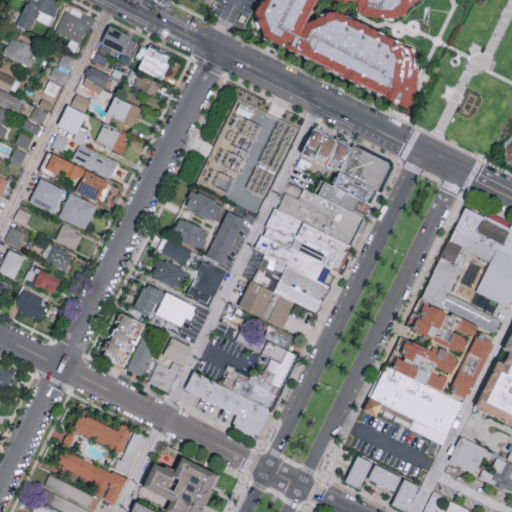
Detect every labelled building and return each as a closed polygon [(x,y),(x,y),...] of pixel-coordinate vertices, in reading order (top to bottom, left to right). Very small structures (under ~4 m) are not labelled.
[(29,29),(34,18),(50,25),(60,0),(59,0),(28,0),(18,25),(29,29)] [(258,0),(255,7),(265,39),(412,114),(415,62),(407,45),(343,14),(306,23),(317,0),(327,0),(364,17),(392,20),(418,0),(258,0)] [(56,31),(71,38),(69,42),(79,46),(92,16),(68,5),(56,31)] [(128,54),(129,51),(132,52),(138,38),(108,25),(98,49),(108,54),(111,47),(128,54)] [(31,66),(34,58),(29,55),(33,46),(11,36),(3,53),(31,66)] [(141,58),(138,65),(162,75),(170,56),(141,44),(136,56),(141,58)] [(64,82),(74,57),(62,53),(57,67),(53,65),(49,76),(64,82)] [(109,73),(89,66),(82,83),(102,91),(109,73)] [(0,86),(14,93),(20,80),(0,71),(0,86)] [(159,81),(137,74),(133,86),(155,93),(159,81)] [(0,102),(17,110),(22,99),(0,87),(0,102)] [(85,110),(89,99),(75,93),(71,104),(85,110)] [(135,126),(142,107),(113,95),(106,114),(135,126)] [(83,143),(87,132),(79,128),(86,113),(66,104),(57,124),(75,132),(72,138),(83,143)] [(22,127),(39,134),(42,127),(26,120),(22,127)] [(129,135),(102,124),(95,141),(121,152),(129,135)] [(325,163),(336,138),(312,128),(301,152),(325,163)] [(15,142),(26,148),(32,138),(20,132),(15,142)] [(67,139),(57,134),(51,145),(61,151),(67,139)] [(511,136),(502,146),(505,164),(511,167),(511,136)] [(110,177),(117,162),(78,144),(71,159),(110,177)] [(352,145),(388,163),(388,169),(377,191),(339,173),(352,145)] [(20,165),(25,153),(14,147),(9,160),(20,165)] [(45,167),(57,173),(58,171),(79,180),(74,190),(98,201),(108,178),(51,153),(45,167)] [(64,187),(38,178),(29,203),(55,212),(64,187)] [(223,203),(192,189),(184,206),(214,220),(223,203)] [(85,229),(97,205),(70,192),(58,216),(85,229)] [(424,298),(444,306),(466,251),(489,260),(494,249),(511,256),(511,223),(491,215),(490,217),(461,205),(424,298)] [(13,220),(26,224),(30,212),(18,208),(13,220)] [(206,255),(223,263),(245,218),(227,210),(206,255)] [(201,248),(208,230),(179,217),(171,235),(201,248)] [(76,248),(83,232),(62,224),(55,240),(76,248)] [(185,263),(191,250),(166,238),(160,252),(185,263)] [(72,252),(47,243),(41,259),(66,268),(72,252)] [(0,272),(16,278),(24,254),(6,249),(0,267),(0,272)] [(476,291),(510,307),(511,301),(511,257),(495,250),(476,291)] [(151,276),(180,287),(186,268),(157,258),(151,276)] [(225,272),(202,261),(197,271),(198,271),(187,293),(209,304),(225,272)] [(25,280),(54,291),(60,276),(30,266),(25,280)] [(162,290),(145,282),(133,309),(150,316),(162,290)] [(248,284),(237,308),(281,329),(292,305),(248,284)] [(45,307),(41,305),(44,297),(21,288),(13,308),(40,319),(45,307)] [(196,306),(165,291),(155,313),(181,325),(186,316),(190,318),(196,306)] [(462,351),(468,338),(454,332),(461,317),(424,301),(412,329),(462,351)] [(223,381),(228,373),(224,371),(228,364),(234,368),(233,371),(249,379),(250,374),(254,376),(256,373),(261,376),(269,360),(233,341),(241,329),(219,319),(227,304),(296,339),(293,345),(291,345),(287,351),(298,356),(269,411),(221,386),(223,381)] [(144,322),(121,312),(101,355),(124,365),(144,322)] [(457,327),(473,335),(478,325),(462,317),(457,327)] [(511,329),(504,348),(509,351),(503,362),(497,359),(475,407),(511,423),(511,329)] [(450,390),(468,397),(492,342),(474,334),(450,390)] [(191,346),(170,336),(162,355),(183,364),(191,346)] [(144,376),(155,344),(139,338),(127,370),(144,376)] [(169,367),(157,362),(148,382),(170,392),(181,365),(172,361),(169,367)] [(14,372),(0,365),(0,391),(4,394),(14,372)] [(386,368),(461,404),(447,434),(371,398),(386,368)] [(183,389),(193,372),(221,386),(269,411),(257,436),(255,434),(253,438),(233,428),(234,425),(231,424),(235,416),(183,389)] [(72,429),(121,452),(132,428),(121,423),(118,429),(80,412),(72,429)] [(116,468),(128,474),(145,434),(133,429),(116,468)] [(71,447),(72,436),(64,435),(63,446),(71,447)] [(487,448),(461,435),(448,460),(474,473),(487,448)] [(95,481),(90,492),(115,503),(126,477),(61,449),(55,464),(95,481)] [(360,488),(371,461),(356,454),(345,481),(360,488)] [(142,487),(170,499),(165,511),(168,511),(200,511),(217,472),(181,457),(175,471),(153,461),(142,487)] [(482,468),(478,478),(511,491),(511,489),(511,463),(497,457),(491,472),(482,468)] [(375,466),(401,479),(394,492),(369,479),(375,466)] [(406,511),(418,484),(403,478),(392,505),(406,511)] [(435,511),(442,495),(431,491),(422,511),(435,511)] [(129,511),(157,511),(135,502),(129,511)] [(57,511),(38,503),(33,511),(57,511)]
